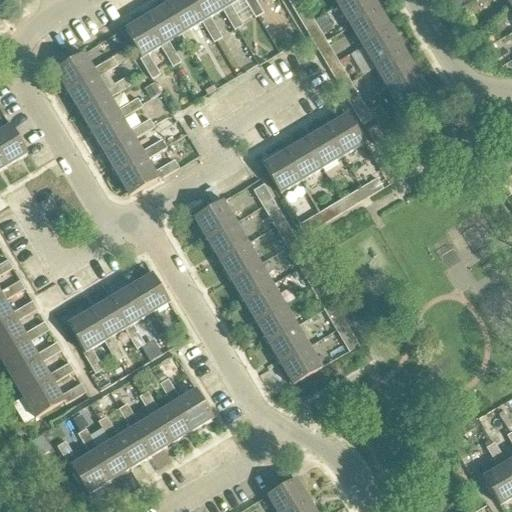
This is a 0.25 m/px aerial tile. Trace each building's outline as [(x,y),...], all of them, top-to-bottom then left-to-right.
[(187,0),(178,0),(165,8),(182,37),(181,38),(193,58),(201,53),(189,34),(202,26),(201,25),(203,25),(187,0)] [(215,0),(187,0),(203,25),(201,25),(202,26),(213,46),(221,41),(210,21),(222,14),(222,13),(223,12),(215,0)] [(243,0),(215,0),(223,12),(222,13),(222,14),(234,33),(242,29),(230,9),(243,2),(242,1),(244,0),(243,0)] [(243,0),(244,0),(242,1),(243,2),(255,21),(263,16),(252,0),(243,0)] [(331,0),(337,9),(353,0),(331,0)] [(353,0),(337,9),(350,30),(379,13),(371,0),(353,0)] [(291,9),(300,25),(310,19),(301,3),(291,9)] [(165,8),(144,20),(162,49),(160,50),(161,51),(172,70),(180,66),(169,46),(181,38),(182,37),(165,8)] [(350,30),(362,51),(391,33),(379,13),(350,30)] [(124,33),(141,62),(139,62),(151,83),(159,78),(148,58),(161,51),(160,50),(162,49),(144,20),(124,33)] [(303,29),(312,45),(323,39),(313,23),(303,29)] [(362,51),(374,71),(404,54),(391,33),(362,51)] [(315,50),(325,66),(335,60),(325,44),(315,50)] [(374,71),(386,92),(416,75),(404,54),(374,71)] [(54,74),(67,97),(96,79),(97,81),(98,80),(117,69),(112,61),(93,72),(83,57),(54,74)] [(328,71),(337,87),(347,81),(338,65),(328,71)] [(416,75),(386,92),(399,113),(429,96),(416,75)] [(67,97),(80,117),(109,100),(109,101),(110,101),(129,90),(125,82),(105,93),(98,80),(97,81),(96,79),(67,97)] [(340,91),(349,107),(359,101),(350,85),(340,91)] [(160,97),(154,86),(144,92),(150,102),(160,97)] [(80,117),(92,138),(121,121),(122,122),(142,110),(137,102),(117,114),(110,101),(109,101),(109,100),(80,117)] [(352,112),(362,128),(372,122),(362,106),(352,112)] [(346,118),(325,131),(343,160),(364,147),(346,118)] [(92,138),(104,159),(133,141),(134,143),(134,142),(154,131),(149,123),(130,134),(122,122),(121,121),(92,138)] [(366,134),(374,148),(395,136),(387,122),(366,134)] [(0,163),(5,171),(27,158),(9,129),(0,134),(0,163)] [(325,131),(304,143),(322,172),(343,160),(325,131)] [(104,159),(116,179),(145,162),(146,164),(147,163),(166,152),(161,144),(142,155),(134,142),(134,143),(133,141),(104,159)] [(304,143),(284,155),(301,185),(322,172),(304,143)] [(301,185),(284,155),(262,168),(280,198),(301,185)] [(145,162),(116,179),(129,200),(158,183),(158,184),(179,172),(174,164),(154,176),(147,163),(146,164),(145,162)] [(361,191),(367,201),(383,192),(377,182),(361,191)] [(253,194),(263,210),(273,204),(263,188),(253,194)] [(340,204),(346,214),(362,204),(356,194),(340,204)] [(193,222),(206,243),(235,226),(223,205),(193,222)] [(320,216),(325,226),(341,217),(335,207),(320,216)] [(265,215),(275,231),(285,225),(275,209),(265,215)] [(298,229),(304,239),(320,229),(314,219),(298,229)] [(206,243),(218,264),(248,247),(235,226),(206,243)] [(278,236),(287,252),(297,246),(288,230),(278,236)] [(218,264),(230,285),(260,267),(248,247),(218,264)] [(290,256),(299,272),(309,266),(300,250),(290,256)] [(0,279),(12,272),(7,264),(0,268),(0,279)] [(230,285),(243,305),(272,288),(260,267),(230,285)] [(322,287),(312,271),(302,277),(312,293),(322,287)] [(151,277),(129,291),(146,319),(145,320),(145,321),(157,340),(165,336),(153,316),(169,307),(151,277)] [(0,303),(2,302),(4,305),(5,304),(24,293),(19,285),(0,296),(0,303)] [(243,305),(255,326),(284,309),(272,288),(243,305)] [(129,291),(108,303),(125,332),(124,332),(125,333),(136,353),(144,348),(133,328),(145,321),(145,320),(146,319),(129,291)] [(314,298),(324,313),(334,307),(324,292),(314,298)] [(0,303),(0,331),(14,322),(16,325),(17,325),(36,313),(32,305),(12,317),(5,304),(4,305),(2,302),(0,303)] [(108,303),(88,315),(105,344),(103,345),(104,345),(116,365),(119,363),(123,360),(112,341),(125,333),(124,332),(125,332),(108,303)] [(255,326),(267,347),(297,329),(284,309),(255,326)] [(346,328),(337,312),(327,318),(336,334),(346,328)] [(105,344),(88,315),(67,327),(84,356),(83,357),(95,377),(103,372),(91,353),(104,345),(103,345),(105,344)] [(0,331),(0,359),(27,343),(28,346),(29,346),(49,334),(44,326),(24,338),(17,325),(16,325),(14,322),(0,331)] [(267,347),(280,367),(309,350),(297,329),(267,347)] [(349,355),(359,349),(349,333),(339,339),(349,355)] [(0,359),(0,363),(10,381),(39,364),(41,367),(41,366),(61,354),(56,346),(37,358),(29,346),(28,346),(27,343),(0,359)] [(309,350),(280,367),(292,389),(322,371),(309,350)] [(10,381),(22,401),(51,384),(53,387),(54,387),(73,375),(68,367),(49,379),(41,366),(41,367),(39,364),(10,381)] [(160,388),(172,407),(172,408),(173,407),(191,436),(213,422),(195,393),(179,403),(168,383),(160,388)] [(51,384),(22,401),(35,422),(63,405),(65,408),(85,396),(81,388),(61,399),(54,387),(53,387),(51,384)] [(139,400),(151,420),(152,419),(170,448),(191,436),(173,407),(172,408),(172,407),(159,415),(147,396),(139,400)] [(119,413),(130,432),(131,433),(132,432),(149,461),(170,448),(152,419),(151,420),(138,428),(126,408),(119,413)] [(81,418),(73,423),(79,434),(87,429),(81,418)] [(98,425),(110,445),(111,444),(129,473),(149,461),(132,432),(131,433),(130,432),(118,440),(106,420),(98,425)] [(458,428),(463,438),(478,429),(472,420),(458,428)] [(78,438),(89,457),(90,457),(91,457),(109,486),(129,473),(111,444),(110,445),(97,452),(86,433),(78,438)] [(43,437),(36,441),(33,443),(40,455),(43,454),(51,449),(43,437)] [(90,457),(89,457),(77,465),(65,445),(57,450),(69,470),(71,470),(88,498),(109,486),(91,457),(90,457)] [(482,480),(500,509),(511,502),(511,479),(505,467),(506,467),(506,466),(494,446),(486,451),(498,471),(482,480)] [(48,454),(44,456),(40,459),(46,468),(50,466),(53,463),(48,454)] [(267,500),(273,511),(294,511),(309,504),(296,482),(267,500)]
